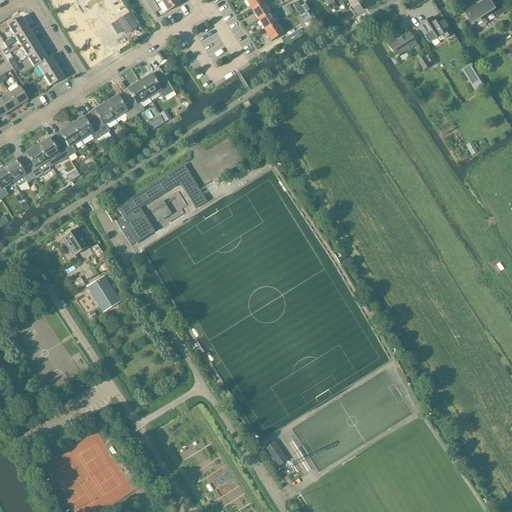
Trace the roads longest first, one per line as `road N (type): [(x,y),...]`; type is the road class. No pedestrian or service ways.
road 1 (residential): [(0,254),(363,19)]
road 2 (residential): [(85,88),(203,14),(193,0)]
road 3 (residential): [(85,88),(30,4),(0,15)]
